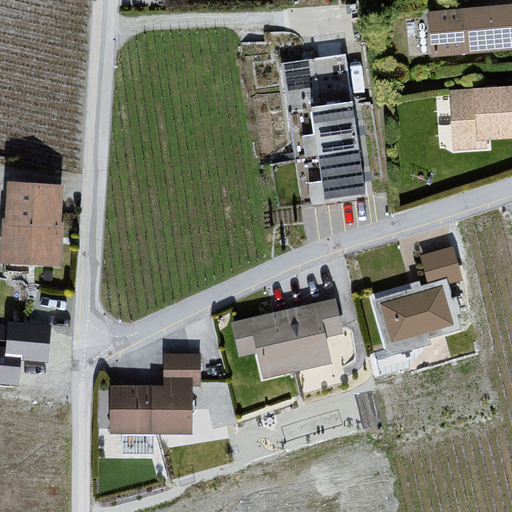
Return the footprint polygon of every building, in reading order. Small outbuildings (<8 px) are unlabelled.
[(511,6),(430,14),(434,54),(511,46),(511,6)] [(366,196),(352,102),(346,54),(306,60),(281,63),(295,158),(305,157),(318,155),(322,181),(309,183),(312,203),(324,202),(366,196)] [(511,89),(486,92),(453,94),(456,137),(511,133),(511,89)] [(57,224),(57,212),(59,189),(12,186),(10,221),(7,221),(5,251),(31,252),(30,261),(57,262),(59,224),(57,224)] [(460,277),(452,249),(423,257),(430,284),(412,290),(382,299),(378,312),(387,320),(381,322),(390,353),(404,350),(429,342),(427,337),(459,327),(455,313),(459,312),(455,299),(451,300),(446,281),(460,277)] [(277,320),(276,314),(252,320),(252,321),(265,375),(328,360),(322,334),(340,330),(334,302),(314,306),(315,311),(277,320)] [(0,373),(21,375),(23,348),(51,351),(54,313),(10,309),(10,318),(0,317),(0,373)] [(167,383),(197,383),(198,383),(198,382),(198,356),(167,356),(167,383)] [(227,382),(226,382),(198,382),(198,383),(197,383),(197,403),(210,403),(215,423),(236,418),(227,382)] [(197,409),(190,402),(190,396),(190,388),(123,388),(123,402),(116,408),(116,410),(123,417),(123,430),(190,431),(190,417),(197,409)]
